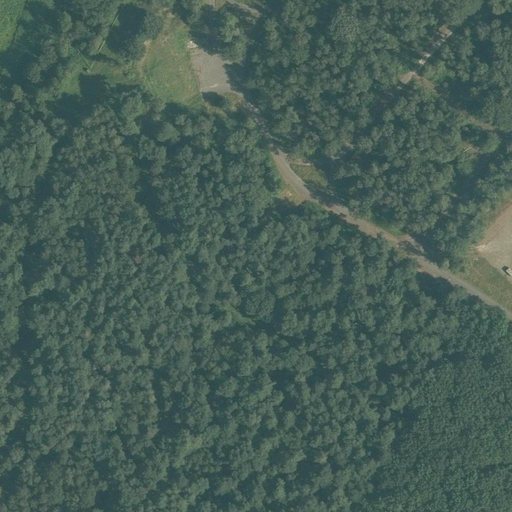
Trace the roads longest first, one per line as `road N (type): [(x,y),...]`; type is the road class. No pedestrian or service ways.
road 1 (track): [(511,322),(298,183),(221,51),(213,0)]
road 2 (track): [(278,157),(318,162),(341,154),(477,0)]
road 3 (track): [(500,141),(412,254)]
